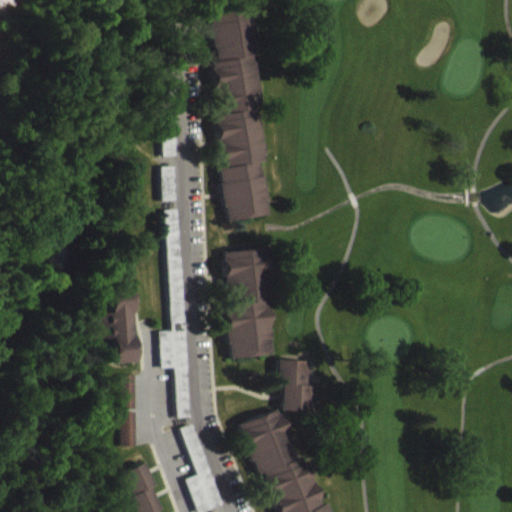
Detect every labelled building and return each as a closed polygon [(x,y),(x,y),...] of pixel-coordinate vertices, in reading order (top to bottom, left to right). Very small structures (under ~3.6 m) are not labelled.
[(260,159),(254,160),(256,175),(258,175),(262,198),(260,198),(262,212),(223,219),(220,205),(218,205),(214,182),(216,182),(213,167),(219,166),(218,160),(216,161),(209,120),(211,120),(210,114),(216,113),(215,106),(212,107),(206,67),(207,67),(206,60),(212,59),(209,45),(207,45),(204,23),(205,23),(204,13),(243,6),(245,17),(248,16),(251,38),(250,38),(252,52),(247,53),(255,100),(252,100),(253,107),(250,108),(251,114),(252,113),(260,159)] [(171,127),(157,128),(158,160),(171,159),(171,127)] [(170,169),(155,170),(157,205),(171,205),(170,169)] [(187,421),(175,212),(160,213),(167,334),(154,335),(156,372),(169,371),(172,422),(187,421)] [(260,299),(261,306),(262,305),(266,335),(263,336),(265,351),(226,356),(224,342),(222,342),(218,310),(220,310),(219,304),(223,304),(217,257),(219,257),(219,251),(259,246),(260,253),(262,252),(266,283),(264,283),(266,299),(260,299)] [(131,360),(108,361),(107,337),(96,337),(95,312),(106,312),(104,286),(126,285),(127,310),(126,310),(127,333),(130,333),(131,360)] [(272,359),(271,383),(276,383),(275,408),(308,409),(309,384),(303,384),(304,360),(272,359)] [(130,373),(115,374),(116,407),(131,407),(130,373)] [(316,504),(320,502),(324,511),(271,511),(267,499),(268,499),(257,471),(253,473),(248,458),(245,459),(233,429),(235,428),(233,422),(270,407),(273,413),(275,412),(287,443),(285,443),(290,456),(295,454),(298,461),(299,461),(316,504)] [(131,443),(117,443),(117,410),(131,410),(131,443)] [(193,478),(182,482),(191,511),(208,511),(219,508),(191,426),(176,431),(193,478)] [(153,511),(130,511),(122,495),(126,493),(116,471),(137,461),(148,484),(145,485),(155,507),(152,509),(153,511)]
